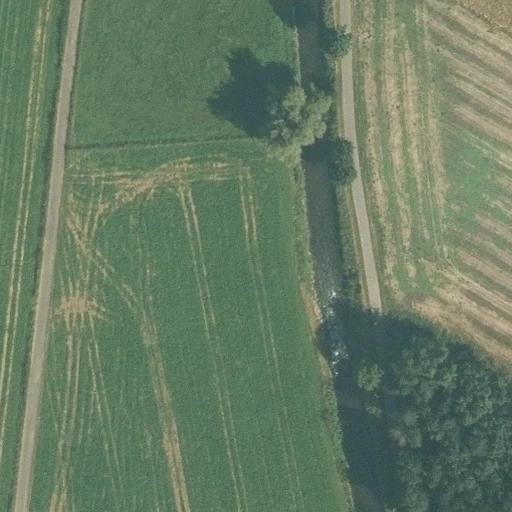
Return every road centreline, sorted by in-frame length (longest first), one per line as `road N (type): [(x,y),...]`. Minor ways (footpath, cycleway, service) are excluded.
road 1 (track): [(411,511),(350,154),(345,0)]
road 2 (track): [(73,0),(15,511)]
